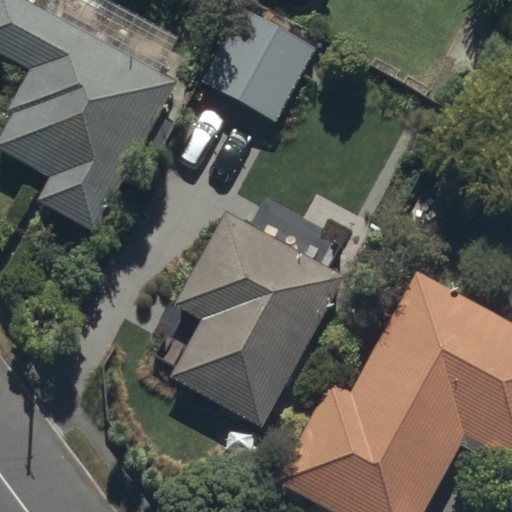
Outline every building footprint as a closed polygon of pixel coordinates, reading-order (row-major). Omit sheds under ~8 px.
[(179,92),(14,0),(0,0),(0,64),(31,81),(7,123),(13,127),(0,151),(0,157),(51,186),(37,212),(95,244),(179,92)] [(293,0),(315,11),(321,0),(293,0)] [(243,14),(201,89),(279,132),(320,57),(243,14)] [(181,370),(173,384),(262,434),(347,284),(228,217),(175,312),(180,315),(156,356),(181,370)] [(331,392),(277,486),(322,511),(435,511),(473,447),(511,469),(511,332),(420,280),(349,402),(331,392)]
